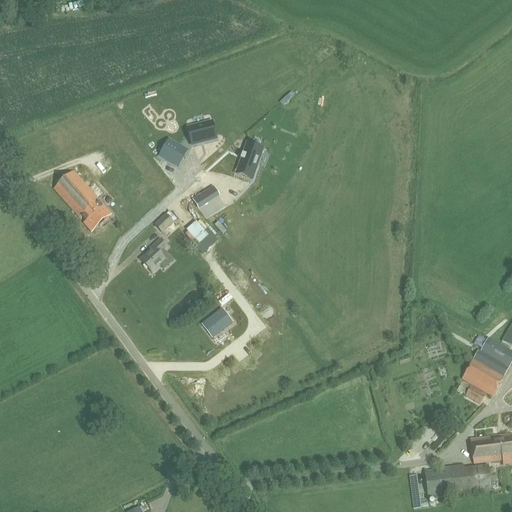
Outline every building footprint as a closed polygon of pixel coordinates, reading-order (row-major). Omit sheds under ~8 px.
[(353,59),(309,98),(332,125),(377,86),(353,59)] [(219,107),(253,96),(248,80),(210,93),(213,100),(216,98),(219,107)] [(280,160),(317,130),(308,118),(294,129),(295,131),(271,150),(280,160)] [(190,132),(191,149),(216,147),(215,130),(190,132)] [(79,151),(83,158),(104,148),(101,140),(79,151)] [(168,140),(158,154),(174,169),(185,154),(168,140)] [(247,144),(237,170),(253,176),(263,150),(247,144)] [(92,232),(112,215),(74,172),(54,190),(81,220),(82,218),(85,222),(84,223),(92,232)] [(276,178),(268,186),(271,190),(280,183),(276,178)] [(219,196),(213,187),(208,190),(213,199),(219,196)] [(217,264),(237,289),(304,233),(280,204),(270,212),(255,194),(245,202),(246,203),(239,209),(241,211),(237,215),(242,220),(239,222),(240,223),(231,230),(225,223),(204,241),(221,261),(217,264)] [(174,223),(166,214),(154,224),(162,234),(174,223)] [(152,273),(161,266),(159,264),(164,259),(160,255),(168,248),(161,240),(150,250),(151,251),(141,260),(152,273)] [(202,324),(212,337),(232,322),(222,309),(202,324)] [(511,323),(501,342),(510,347),(509,349),(511,350),(511,323)] [(479,350),(462,379),(492,397),(511,362),(511,350),(509,349),(489,337),(481,351),(479,350)] [(485,396),(462,383),(457,391),(466,396),(480,405),(485,396)] [(435,450),(443,456),(457,438),(448,432),(435,450)] [(503,460),(503,465),(511,463),(511,434),(471,440),(474,464),(503,460)] [(434,471),(427,472),(427,471),(425,471),(428,499),(491,491),(488,466),(464,469),(464,466),(434,470),(434,471)]
